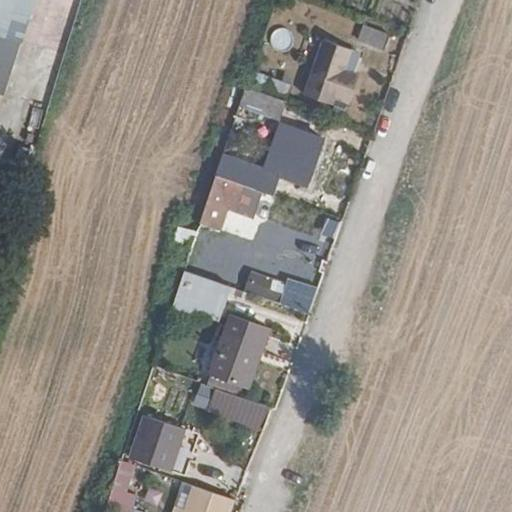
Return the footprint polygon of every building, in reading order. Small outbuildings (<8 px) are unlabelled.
[(0,0),(0,94),(6,96),(33,0),(0,0)] [(391,48),(396,32),(368,23),(363,39),(391,48)] [(352,72),(359,47),(324,34),(303,92),(336,103),(339,97),(348,100),(358,73),(352,72)] [(280,118),(288,82),(248,74),(241,110),(280,118)] [(305,180),(321,134),(300,127),(284,172),(305,180)] [(267,170),(222,154),(215,174),(261,189),(267,170)] [(261,189),(215,174),(199,222),(213,227),(220,204),(252,213),(261,189)] [(228,267),(238,270),(247,243),(237,240),(228,267)] [(252,267),(272,275),(277,263),(257,255),(252,267)] [(170,311),(217,326),(230,287),(183,271),(170,311)] [(287,275),(277,301),(293,306),(301,281),(287,275)] [(231,315),(213,369),(246,381),(264,326),(231,315)] [(277,406),(222,387),(216,409),(269,428),(277,406)] [(173,439),(177,424),(145,415),(133,455),(170,468),(180,442),(173,439)] [(126,493),(134,465),(118,461),(105,510),(110,511),(131,511),(136,495),(126,493)] [(232,496),(203,486),(194,511),(226,511),(232,496)]
